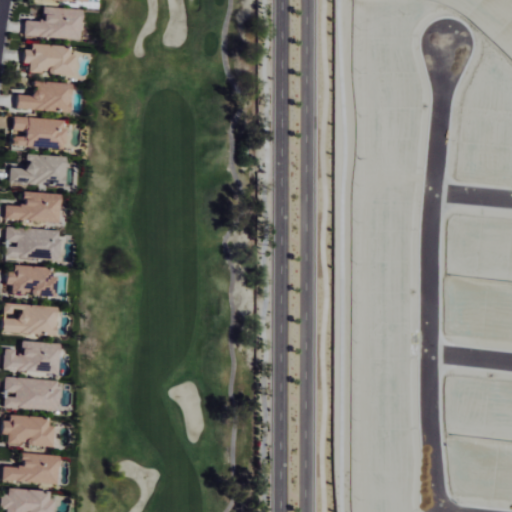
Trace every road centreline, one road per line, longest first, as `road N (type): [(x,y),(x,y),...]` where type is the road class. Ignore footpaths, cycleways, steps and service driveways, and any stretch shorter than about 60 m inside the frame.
road 1 (tertiary): [(282,0),(280,511)]
road 2 (tertiary): [(308,511),(310,0)]
road 3 (residential): [(444,511),(433,485),(428,270),(449,50)]
